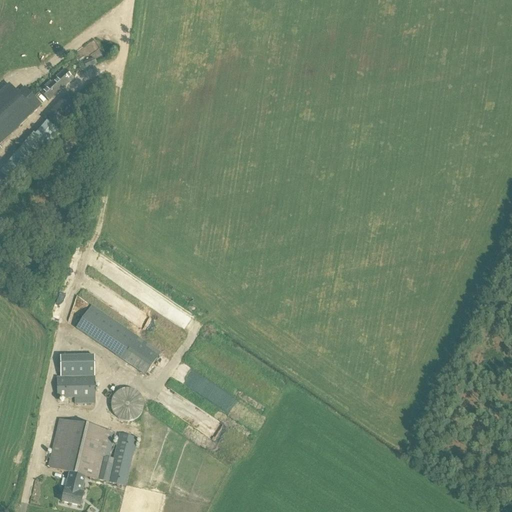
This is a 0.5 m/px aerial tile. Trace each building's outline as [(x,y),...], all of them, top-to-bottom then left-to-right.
[(97,65),(94,59),(83,64),(86,70),(97,65)] [(57,78),(64,85),(65,87),(73,80),(64,70),(57,77),(57,78)] [(64,85),(57,78),(51,84),(50,82),(40,92),(49,102),(59,93),(58,91),(64,85)] [(107,87),(96,78),(91,84),(90,83),(74,100),(70,95),(45,121),(57,133),(82,107),(85,110),(107,87)] [(41,107),(33,98),(24,89),(17,95),(9,86),(0,93),(0,144),(34,113),(41,107)] [(0,174),(0,186),(9,194),(46,147),(32,135),(0,174)] [(146,377),(161,354),(91,305),(76,330),(123,362),(146,377)] [(94,378),(94,357),(60,358),(60,378),(94,378)] [(74,405),(95,404),(95,378),(60,378),(56,379),(57,399),(74,399),(74,405)] [(126,422),(129,422),(132,421),(135,420),(137,419),(139,417),(141,414),(143,411),(143,408),(143,405),(143,402),(142,399),(140,396),(137,393),(133,390),(130,389),(123,390),(122,390),(119,391),(117,393),(116,394),(113,397),(111,400),(111,402),(110,405),(111,408),(111,411),(113,414),(114,415),(115,417),(117,419),(120,421),(123,422),(126,422)] [(112,459),(109,458),(114,433),(60,421),(49,469),(69,474),(64,491),(61,503),(80,508),(83,494),(76,492),(79,477),(98,482),(99,480),(109,482),(109,484),(125,488),(137,439),(119,434),(112,459)]
